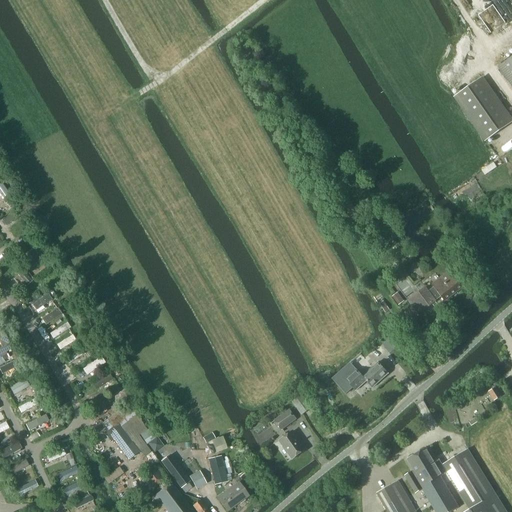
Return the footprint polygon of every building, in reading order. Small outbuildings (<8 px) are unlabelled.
[(511,86),(511,56),(498,67),(511,86)] [(486,140),(511,122),(511,121),(481,78),(455,97),(486,140)] [(347,218),(356,215),(352,205),(344,208),(347,218)] [(443,301),(461,288),(449,272),(431,285),(434,289),(429,293),(425,288),(408,300),(418,314),(441,297),(443,301)] [(398,293),(392,298),(398,306),(404,302),(398,293)] [(383,301),(378,303),(385,314),(389,311),(383,301)] [(6,336),(0,338),(0,342),(2,346),(9,343),(6,336)] [(350,363),(332,378),(345,394),(352,388),(355,391),(366,381),(372,388),(388,374),(378,362),(361,376),(350,363)] [(493,400),(505,392),(500,384),(488,392),(493,400)] [(302,417),(312,409),(302,395),(292,403),(302,417)] [(151,452),(138,436),(145,432),(147,430),(137,415),(139,414),(132,403),(103,424),(108,431),(117,424),(139,453),(146,456),(151,452)] [(281,430),(295,419),(288,411),(274,421),(281,430)] [(107,432),(104,434),(110,442),(113,440),(128,460),(139,453),(117,424),(108,431),(107,432)] [(155,437),(149,429),(147,430),(145,432),(151,440),(155,437)] [(293,460),(305,451),(293,432),(280,442),(293,460)] [(223,437),(212,441),(215,448),(226,444),(223,437)] [(157,438),(148,444),(154,452),(163,446),(157,438)] [(419,453),(415,455),(420,464),(422,463),(423,465),(426,464),(428,467),(431,465),(434,470),(435,469),(440,477),(446,473),(442,465),(438,460),(434,462),(426,448),(424,449),(423,449),(420,451),(420,452),(419,453)] [(451,460),(442,465),(446,473),(470,511),(467,511),(506,511),(467,449),(451,460)] [(157,460),(151,452),(146,456),(152,464),(157,460)] [(190,481),(170,454),(160,461),(181,488),(190,481)] [(414,470),(404,476),(415,493),(421,489),(434,511),(450,511),(458,508),(440,477),(435,469),(434,470),(431,465),(428,467),(426,464),(423,465),(422,463),(420,464),(415,455),(413,456),(412,456),(409,457),(409,459),(407,460),(414,470)] [(214,485),(226,482),(223,470),(220,457),(208,460),(214,485)] [(154,491),(166,482),(155,467),(142,476),(154,491)] [(196,490),(207,485),(200,472),(189,478),(196,490)] [(415,511),(397,481),(376,493),(387,511),(415,511)] [(227,511),(248,497),(238,483),(217,498),(227,511)] [(166,511),(191,511),(171,485),(155,496),(166,511)] [(152,497),(148,500),(155,509),(159,506),(152,497)] [(196,511),(207,511),(199,501),(192,506),(196,511)]
